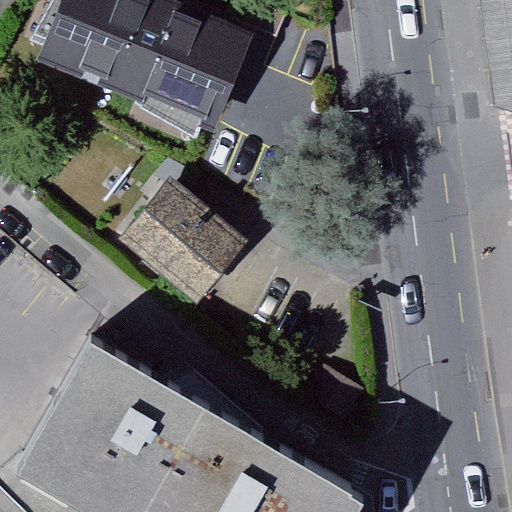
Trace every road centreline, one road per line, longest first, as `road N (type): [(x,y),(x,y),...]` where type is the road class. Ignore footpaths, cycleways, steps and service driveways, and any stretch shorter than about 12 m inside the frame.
road 1 (residential): [(0,196),(50,241),(352,457),(451,494)]
road 2 (secondary): [(385,0),(451,494)]
